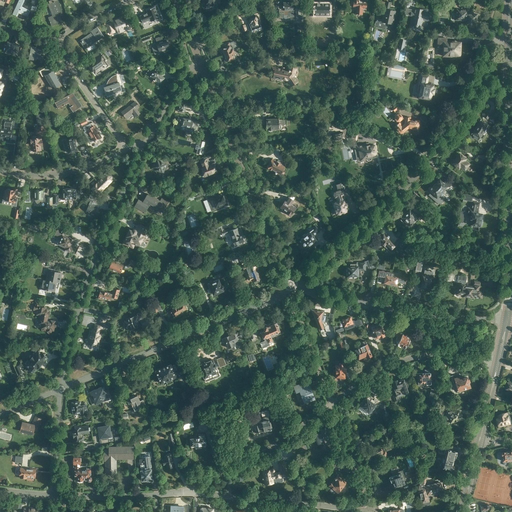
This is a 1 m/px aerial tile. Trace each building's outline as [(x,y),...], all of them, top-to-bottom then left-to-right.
[(22,7),(23,4),(24,0),(18,0),(12,14),(17,16),(19,12),(27,15),(27,16),(30,10),(22,7)] [(63,15),(57,0),(55,1),(54,1),(53,1),(53,2),(49,4),(54,15),(48,18),(51,25),(59,22),(57,17),(63,15)] [(330,11),(329,11),(329,10),(330,10),(330,8),(331,8),(335,8),(335,0),(331,0),(331,3),(315,3),(314,15),(315,15),(315,17),(319,17),(319,15),(325,15),(325,18),(330,18),(330,14),(330,13),(330,12),(330,11)] [(356,8),(355,14),(362,15),(363,9),(366,9),(366,2),(359,2),(359,1),(358,0),(353,0),(353,1),(349,1),(349,7),(352,7),(352,8),(356,8)] [(294,17),(293,2),(283,2),(283,3),(280,3),(280,1),(276,1),(276,8),(279,8),(279,17),(284,17),(284,15),(287,15),(288,15),(288,17),(293,16),(293,17),(294,17)] [(389,23),(391,24),(394,11),(391,10),(391,8),(389,8),(390,2),(386,2),(382,20),(377,19),(377,22),(376,22),(374,27),(386,30),(389,23)] [(147,13),(139,16),(142,23),(150,20),(151,22),(159,19),(158,16),(160,15),(158,10),(156,11),(155,7),(146,10),(147,13)] [(415,8),(411,25),(417,26),(417,25),(421,26),(423,18),(430,20),(432,14),(424,12),(424,10),(415,8)] [(456,20),(466,21),(467,13),(467,11),(457,10),(456,20)] [(467,13),(466,21),(465,23),(475,25),(477,14),(467,13)] [(262,28),(257,16),(249,19),(247,20),(252,32),(262,28)] [(114,20),(119,33),(123,32),(122,29),(125,27),(126,29),(131,27),(128,19),(123,21),(121,18),(114,20)] [(104,36),(97,27),(91,31),(92,32),(79,41),(85,49),(97,40),(98,41),(104,36)] [(162,41),(163,41),(161,36),(155,38),(158,45),(156,45),(155,43),(151,44),(155,54),(162,51),(163,50),(166,49),(165,48),(169,47),(167,41),(163,43),(163,42),(161,42),(162,41)] [(443,55),(459,56),(459,43),(446,43),(447,39),(438,38),(438,45),(444,45),(443,55)] [(6,53),(16,55),(18,44),(8,42),(6,53)] [(223,53),(224,55),(236,50),(236,48),(233,49),(231,45),(230,46),(229,43),(225,44),(226,47),(225,47),(225,48),(224,48),(223,48),(222,48),(221,50),(221,51),(222,52),(223,53)] [(34,56),(43,58),(44,49),(36,48),(36,47),(31,46),(29,59),(33,60),(34,56)] [(236,50),(224,55),(225,57),(224,57),(225,59),(224,60),(225,61),(227,62),(228,61),(228,60),(230,60),(235,59),(234,58),(236,58),(235,54),(237,53),(236,50)] [(105,60),(102,55),(95,61),(96,62),(89,67),(92,71),(93,71),(93,72),(94,71),(95,73),(101,69),(102,70),(108,66),(105,60)] [(157,73),(154,71),(158,66),(153,63),(146,73),(154,78),(153,80),(154,81),(155,82),(156,82),(157,81),(157,80),(161,83),(164,77),(160,74),(161,73),(158,72),(157,73)] [(295,70),(296,70),(296,67),(290,66),(289,70),(288,72),(283,71),(284,69),(272,67),(271,72),(274,72),(273,77),(288,80),(291,86),(297,82),(293,77),(295,70)] [(54,73),(46,77),(50,83),(52,85),(51,85),(54,90),(60,86),(59,84),(58,82),(57,82),(56,80),(57,79),(54,73)] [(421,84),(418,97),(424,98),(424,99),(428,100),(428,99),(430,100),(431,94),(433,94),(434,89),(432,89),(433,85),(426,84),(426,82),(427,83),(428,76),(421,75),(419,84),(421,84)] [(117,83),(116,79),(108,81),(110,85),(104,87),(107,95),(114,93),(114,94),(117,92),(115,84),(117,83)] [(82,106),(73,92),(54,102),(58,108),(68,103),(74,112),(73,113),(75,116),(82,111),(79,108),(82,106)] [(140,113),(136,109),(139,107),(135,102),(121,112),(125,117),(132,112),(136,116),(140,113)] [(179,112),(184,113),(186,104),(182,103),(181,104),(180,104),(178,110),(180,111),(179,112)] [(394,116),(394,119),(396,122),(399,122),(401,121),(401,122),(403,122),(403,123),(402,123),(402,124),(401,125),(400,123),(399,123),(398,124),(394,127),(398,131),(399,132),(400,132),(401,132),(402,132),(403,132),(408,128),(413,129),(412,129),(418,130),(419,121),(414,120),(414,121),(409,121),(410,118),(402,117),(400,114),(397,114),(396,113),(394,115),(394,116)] [(183,118),(180,117),(179,122),(182,122),(181,125),(186,126),(185,128),(186,128),(185,129),(189,130),(189,129),(190,129),(190,127),(196,129),(197,126),(198,126),(199,125),(201,125),(199,124),(199,122),(195,121),(183,118)] [(286,119),(278,120),(278,119),(266,119),(266,129),(268,129),(268,131),(269,132),(272,132),(273,130),(273,129),(281,129),(281,124),(286,124),(286,119)] [(0,128),(0,131),(0,137),(2,138),(2,140),(10,141),(11,130),(10,130),(11,126),(12,121),(5,120),(4,125),(4,126),(4,129),(0,128)] [(484,135),(481,134),(487,125),(480,121),(471,135),(478,139),(479,137),(482,139),(484,135)] [(100,138),(95,129),(96,129),(94,126),(90,128),(89,125),(90,125),(87,122),(82,126),(84,129),(86,128),(88,130),(91,138),(92,141),(94,140),(94,141),(95,140),(100,138)] [(31,143),(29,143),(30,151),(41,150),(40,145),(42,145),(40,136),(45,133),(42,127),(39,129),(40,131),(35,133),(35,136),(31,136),(32,139),(30,140),(31,143)] [(328,134),(330,142),(341,139),(340,132),(328,134)] [(351,133),(349,132),(348,138),(350,138),(350,139),(356,140),(357,133),(351,132),(351,133)] [(73,135),(65,136),(66,141),(64,141),(64,146),(67,145),(68,149),(76,148),(73,135)] [(196,154),(203,155),(204,151),(203,151),(205,142),(199,141),(198,145),(196,145),(195,149),(197,149),(196,154)] [(368,161),(370,163),(371,160),(371,158),(372,158),(377,157),(374,145),(365,147),(365,144),(356,146),(358,156),(356,156),(356,160),(359,159),(359,160),(366,159),(368,161)] [(460,167),(465,170),(469,164),(465,161),(466,159),(459,154),(453,162),(452,161),(451,163),(459,169),(460,167)] [(164,169),(165,169),(168,165),(160,161),(160,160),(157,159),(153,168),(162,172),(164,169)] [(173,164),(182,169),(184,164),(175,159),(173,164)] [(201,169),(204,177),(216,172),(214,166),(213,166),(212,165),(211,165),(209,165),(209,166),(206,159),(201,162),(203,168),(201,169)] [(284,167),(280,165),(281,164),(272,159),(269,165),(267,165),(268,169),(270,169),(280,174),(284,167)] [(110,182),(109,180),(110,179),(107,177),(105,176),(98,183),(91,189),(93,190),(93,191),(94,192),(95,192),(98,195),(101,192),(100,191),(102,188),(103,189),(110,182)] [(447,196),(448,197),(448,196),(447,196),(449,194),(444,190),(447,186),(449,187),(451,185),(446,180),(443,183),(439,179),(434,184),(447,196)] [(447,196),(434,184),(432,187),(431,187),(428,190),(431,193),(429,195),(438,204),(439,203),(440,204),(443,200),(442,199),(443,198),(442,197),(443,195),(446,198),(448,197),(447,196)] [(3,200),(9,201),(9,202),(12,202),(12,205),(16,206),(18,198),(15,197),(15,196),(16,196),(17,189),(13,188),(13,190),(7,189),(6,195),(4,195),(3,200)] [(69,198),(69,189),(68,189),(68,188),(66,188),(66,189),(65,189),(63,189),(63,190),(63,195),(58,195),(58,194),(54,194),(54,204),(58,204),(58,199),(65,199),(66,199),(69,199),(69,198)] [(195,196),(196,198),(209,193),(207,188),(197,192),(196,191),(193,192),(194,193),(192,194),(193,197),(195,196)] [(38,204),(39,204),(40,204),(41,203),(42,202),(42,201),(47,201),(47,208),(52,208),(52,197),(47,197),(47,199),(43,199),(43,190),(39,190),(38,189),(37,189),(36,190),(35,190),(35,198),(34,198),(35,200),(35,201),(36,202),(36,203),(38,204)] [(347,212),(346,207),(342,193),(339,194),(339,195),(338,195),(340,201),(333,203),(335,209),(336,210),(334,210),(334,212),(334,213),(336,214),(337,214),(337,215),(343,213),(344,214),(345,213),(345,212),(347,212)] [(145,212),(150,204),(154,206),(153,208),(160,213),(163,208),(165,209),(169,202),(162,198),(160,201),(148,194),(143,202),(138,200),(135,206),(145,212)] [(212,203),(209,205),(211,210),(227,205),(223,196),(218,197),(218,196),(211,198),(212,203)] [(293,213),(292,213),(296,208),(290,204),(293,201),(288,198),(286,201),(285,201),(284,201),(282,203),(283,204),(280,207),(287,211),(286,213),(291,216),(293,213)] [(470,216),(470,219),(472,220),(471,224),(473,225),(472,228),(478,229),(478,226),(479,226),(482,214),(477,213),(479,203),(472,201),(471,208),(468,207),(466,215),(470,216)] [(98,207),(91,203),(89,203),(85,212),(93,215),(94,215),(95,215),(96,214),(97,213),(97,212),(99,208),(98,207)] [(424,211),(429,216),(433,212),(428,207),(424,211)] [(400,220),(403,222),(405,221),(409,225),(417,218),(409,210),(402,217),(402,218),(400,220)] [(420,215),(426,221),(429,218),(423,212),(420,215)] [(66,247),(65,250),(65,251),(69,253),(70,252),(71,251),(72,251),(75,245),(73,244),(75,240),(73,239),(74,238),(71,237),(71,238),(72,238),(68,237),(68,238),(64,235),(67,228),(63,226),(58,224),(57,227),(57,228),(53,236),(60,239),(58,244),(66,247)] [(313,229),(305,235),(306,236),(300,241),(306,249),(316,241),(313,236),(319,231),(315,225),(312,228),(313,229)] [(134,244),(143,247),(144,247),(145,246),(145,245),(145,244),(145,243),(145,242),(141,241),(147,228),(140,226),(137,233),(136,233),(136,232),(136,231),(135,231),(135,230),(134,230),(133,231),(130,230),(124,243),(133,247),(134,244)] [(244,241),(239,227),(233,229),(232,227),(221,232),(222,236),(230,233),(235,247),(240,245),(239,243),(244,241)] [(383,234),(377,241),(376,242),(376,243),(377,244),(378,244),(379,244),(380,244),(380,243),(381,244),(380,244),(380,245),(381,246),(382,246),(383,246),(383,245),(384,246),(390,252),(391,250),(392,250),(395,246),(388,239),(389,239),(389,237),(388,236),(387,237),(386,237),(383,234)] [(397,242),(402,247),(407,242),(402,238),(397,242)] [(233,266),(229,257),(223,260),(226,268),(233,266)] [(366,262),(369,270),(374,268),(372,260),(366,262)] [(121,269),(124,270),(125,266),(112,261),(109,268),(120,272),(121,269)] [(259,277),(255,266),(253,263),(249,264),(249,265),(249,268),(253,280),(254,279),(256,282),(259,281),(258,278),(259,277)] [(365,270),(365,263),(356,263),(356,264),(350,264),(350,267),(346,267),(346,271),(344,271),(344,280),(353,279),(353,277),(358,276),(358,274),(360,274),(360,270),(365,270)] [(46,279),(59,282),(62,283),(64,274),(54,271),(55,269),(48,268),(46,279)] [(390,284),(392,273),(379,270),(378,275),(385,277),(384,283),(387,284),(389,285),(389,284),(390,284)] [(422,274),(421,277),(423,278),(421,287),(423,287),(422,288),(423,289),(425,290),(426,289),(426,288),(428,288),(429,288),(432,276),(432,277),(433,277),(434,272),(425,270),(424,274),(424,275),(422,274)] [(392,273),(390,284),(391,285),(393,286),(393,285),(396,286),(397,282),(405,283),(406,279),(399,277),(399,274),(399,273),(395,273),(392,273)] [(455,290),(455,292),(456,294),(456,296),(462,296),(468,297),(470,285),(464,285),(465,283),(466,283),(466,277),(459,276),(457,289),(455,290)] [(59,282),(46,279),(43,279),(41,288),(54,291),(55,288),(58,288),(59,282)] [(220,286),(218,280),(209,284),(209,282),(207,283),(210,292),(212,291),(214,294),(222,290),(224,289),(224,288),(223,286),(222,286),(220,286)] [(470,285),(468,297),(474,298),(480,298),(480,297),(480,296),(481,296),(482,295),(482,293),(481,292),(480,292),(481,291),(479,291),(480,282),(474,281),(473,284),(475,285),(474,286),(470,285)] [(104,299),(110,301),(112,297),(117,299),(120,290),(114,288),(112,294),(101,290),(99,297),(99,299),(104,300),(104,299)] [(41,315),(48,316),(48,315),(49,315),(50,311),(49,311),(49,310),(46,309),(46,307),(44,307),(40,306),(41,302),(35,301),(33,309),(37,310),(36,314),(39,314),(39,315),(41,315)] [(181,312),(180,312),(186,309),(183,304),(178,307),(177,307),(175,308),(175,307),(172,308),(173,309),(170,310),(170,311),(169,311),(171,314),(172,313),(173,317),(177,315),(177,314),(181,312)] [(139,310),(134,312),(135,315),(125,319),(126,320),(124,320),(127,329),(130,329),(130,330),(134,329),(133,327),(139,325),(137,319),(142,317),(139,310)] [(326,316),(323,315),(323,311),(312,310),(320,329),(324,328),(322,322),(322,321),(325,321),(326,316)] [(41,315),(39,315),(39,318),(40,319),(40,323),(42,324),(41,330),(47,331),(47,332),(48,332),(48,333),(49,333),(50,333),(51,332),(52,332),(52,330),(53,330),(54,326),(56,326),(57,321),(52,320),(53,317),(48,316),(41,315)] [(342,320),(346,330),(354,327),(351,317),(342,320)] [(361,318),(354,321),(356,326),(363,324),(361,318)] [(267,343),(271,352),(276,349),(270,335),(280,331),(276,323),(272,324),(273,325),(267,327),(263,328),(264,331),(261,333),(264,338),(266,337),(268,343),(267,343)] [(384,336),(380,324),(376,325),(376,328),(372,329),(375,339),(379,337),(379,338),(384,336)] [(103,327),(101,326),(95,325),(94,329),(92,334),(91,334),(90,335),(90,336),(89,338),(90,339),(89,340),(91,340),(89,345),(91,345),(91,346),(93,347),(94,346),(96,347),(97,341),(98,342),(101,331),(102,331),(103,327)] [(229,348),(230,348),(234,347),(234,346),(235,346),(236,348),(241,347),(237,339),(242,337),(240,331),(222,339),(224,343),(226,342),(229,348)] [(408,343),(410,342),(410,341),(410,339),(410,338),(397,331),(395,335),(397,337),(396,339),(398,344),(405,348),(406,348),(408,343)] [(341,341),(338,343),(341,351),(345,350),(343,345),(344,345),(344,346),(347,344),(346,340),(341,341)] [(358,348),(355,350),(359,359),(366,356),(367,358),(368,357),(368,359),(372,357),(371,356),(372,355),(367,344),(366,344),(365,341),(361,342),(362,346),(358,347),(358,348)] [(27,365),(30,368),(29,369),(34,373),(37,369),(44,361),(47,357),(42,353),(41,354),(38,351),(38,352),(36,350),(33,353),(34,354),(29,361),(28,360),(25,363),(27,365)] [(218,363),(215,364),(213,360),(211,361),(211,360),(198,365),(202,373),(201,374),(202,377),(203,377),(204,378),(201,379),(203,383),(206,382),(211,379),(210,376),(217,373),(219,372),(216,367),(219,366),(220,368),(226,365),(223,357),(216,359),(218,363)] [(23,366),(21,361),(14,364),(18,375),(22,373),(20,367),(23,366)] [(336,377),(340,377),(340,379),(341,380),(343,380),(343,379),(343,378),(345,377),(344,373),(346,373),(346,363),(339,363),(339,365),(335,365),(335,366),(334,366),(333,367),(333,370),(334,371),(336,371),(336,372),(334,372),(333,373),(333,376),(334,376),(336,376),(336,377)] [(441,371),(447,373),(449,364),(443,363),(441,371)] [(161,384),(166,381),(168,384),(173,382),(172,379),(176,377),(174,371),(177,369),(175,364),(172,366),(171,364),(155,371),(161,384)] [(417,373),(418,385),(431,383),(432,382),(432,380),(430,379),(430,374),(430,372),(429,372),(429,369),(425,370),(425,373),(417,373)] [(453,375),(449,376),(452,385),(455,384),(457,391),(470,387),(468,383),(469,382),(467,378),(460,380),(459,378),(454,379),(453,375)] [(393,395),(395,401),(401,400),(400,396),(404,395),(404,396),(409,395),(408,392),(407,387),(408,387),(408,386),(407,383),(406,383),(405,383),(402,376),(398,378),(398,379),(393,381),(394,386),(393,386),(396,394),(393,395)] [(304,402),(314,398),(310,386),(307,388),(304,382),(294,386),(296,392),(300,391),(304,402)] [(97,389),(102,401),(112,397),(108,389),(105,391),(103,387),(97,389)] [(102,401),(97,389),(91,392),(92,396),(89,397),(92,405),(102,401)] [(189,403),(185,392),(180,393),(185,405),(189,403)] [(132,402),(135,409),(145,405),(143,400),(140,401),(138,396),(134,397),(133,395),(126,398),(128,404),(132,402)] [(360,406),(369,414),(376,405),(375,403),(376,402),(372,399),(371,399),(368,396),(367,398),(367,397),(360,406)] [(80,413),(80,415),(88,414),(86,404),(81,405),(80,401),(72,403),(72,404),(71,404),(73,413),(74,413),(74,414),(80,413)] [(385,414),(385,415),(389,414),(388,412),(389,412),(385,403),(379,405),(383,414),(385,414)] [(442,419),(438,420),(440,425),(444,425),(446,425),(449,424),(450,423),(462,419),(460,414),(458,414),(457,410),(456,411),(455,410),(450,411),(448,407),(439,409),(440,414),(441,414),(442,419)] [(253,432),(253,433),(271,429),(268,417),(270,415),(269,411),(267,410),(261,411),(262,417),(261,418),(262,421),(250,424),(251,429),(252,429),(253,430),(252,430),(252,432),(253,432)] [(498,415),(498,418),(497,419),(499,427),(510,424),(510,423),(511,422),(511,421),(510,415),(508,416),(508,415),(508,416),(507,413),(505,413),(504,413),(502,413),(502,414),(500,415),(498,415)] [(38,428),(38,427),(42,419),(36,416),(32,424),(23,422),(20,431),(33,434),(35,427),(38,428)] [(76,433),(73,433),(74,437),(73,437),(73,442),(75,441),(84,440),(83,436),(82,436),(82,435),(90,433),(89,431),(91,431),(90,427),(89,427),(88,425),(79,427),(79,425),(75,426),(76,433)] [(100,440),(100,441),(101,443),(111,442),(110,440),(113,439),(112,431),(111,431),(110,425),(98,427),(99,436),(99,437),(99,438),(100,440)] [(330,439),(325,428),(320,430),(321,432),(312,435),(316,445),(330,439)] [(385,446),(372,450),(374,456),(376,460),(388,456),(385,450),(391,448),(388,441),(389,441),(388,439),(392,438),(389,432),(382,435),(386,442),(384,443),(385,446)] [(190,438),(191,446),(195,446),(196,447),(202,447),(202,445),(206,445),(205,433),(201,434),(200,433),(199,433),(198,434),(198,437),(190,438)] [(104,449),(104,461),(105,461),(105,474),(117,474),(116,459),(134,459),(134,446),(108,446),(109,449),(104,449)] [(445,459),(453,461),(455,456),(456,457),(456,456),(457,456),(458,455),(458,454),(457,453),(457,452),(445,449),(444,454),(446,454),(445,459)] [(510,462),(510,451),(502,452),(503,456),(503,457),(502,457),(501,458),(501,460),(502,460),(503,460),(504,461),(507,461),(508,462),(510,462)] [(174,467),(170,453),(168,453),(168,455),(164,456),(165,459),(162,460),(163,465),(166,464),(167,469),(174,467)] [(81,464),(81,457),(73,457),(73,464),(75,464),(75,475),(75,476),(75,480),(78,480),(78,481),(79,482),(82,482),(83,481),(83,479),(85,479),(88,480),(89,480),(91,480),(92,479),(92,477),(91,476),(91,466),(80,466),(80,464),(81,464)] [(453,461),(445,459),(444,463),(442,463),(441,463),(440,466),(441,467),(442,468),(452,470),(453,469),(453,470),(454,469),(455,468),(454,466),(452,465),(453,461)] [(141,470),(142,480),(147,480),(147,481),(148,481),(151,480),(151,481),(152,481),(153,481),(154,480),(154,479),(152,478),(151,467),(152,467),(151,460),(140,462),(141,470)] [(286,475),(285,472),(283,461),(279,462),(280,471),(274,473),(274,471),(275,470),(274,469),(273,468),(272,468),(271,469),(262,471),(263,476),(262,476),(263,480),(265,480),(266,485),(274,484),(273,478),(275,477),(276,478),(281,477),(281,476),(286,475)] [(333,463),(335,470),(342,467),(340,461),(333,463)] [(36,469),(24,468),(21,468),(20,478),(27,478),(27,477),(30,477),(31,478),(32,479),(33,479),(34,479),(34,478),(35,478),(36,469)] [(389,478),(388,479),(389,481),(390,481),(391,481),(393,487),(405,483),(401,473),(403,472),(402,470),(392,473),(393,476),(389,477),(389,478)] [(346,482),(340,478),(337,475),(328,486),(338,493),(346,482)] [(418,489),(421,502),(428,500),(427,495),(443,491),(440,482),(424,486),(424,487),(418,489)]
